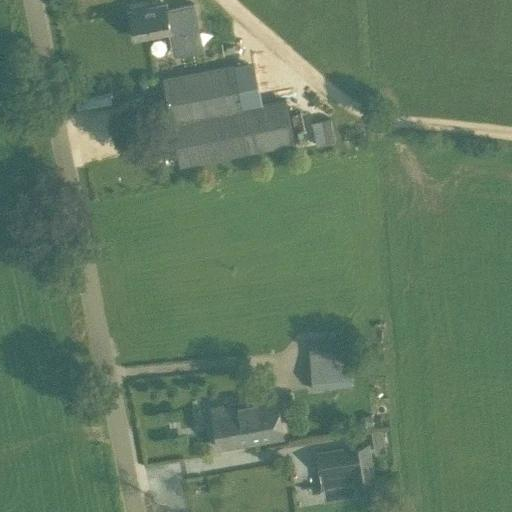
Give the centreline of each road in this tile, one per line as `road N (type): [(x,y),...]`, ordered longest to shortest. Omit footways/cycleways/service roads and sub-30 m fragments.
road 1 (unclassified): [(133,511),(29,0)]
road 2 (track): [(219,0),(324,91),(371,120),(511,138)]
